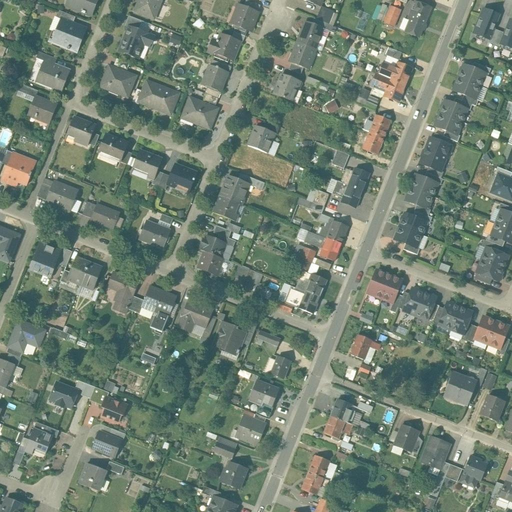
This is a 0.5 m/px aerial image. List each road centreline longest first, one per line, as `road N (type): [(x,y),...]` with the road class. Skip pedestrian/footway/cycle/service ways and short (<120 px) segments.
road 1 (residential): [(366,250),(465,0)]
road 2 (residential): [(213,157),(72,103),(113,0)]
road 3 (residential): [(316,373),(511,451)]
road 4 (residential): [(169,273),(330,337)]
road 5 (residential): [(213,157),(277,0)]
road 6 (residential): [(366,250),(506,306)]
road 7 (residential): [(262,511),(316,373)]
road 8 (residential): [(33,220),(169,273)]
road 9 (residential): [(83,432),(56,501),(0,480)]
road 10 (residential): [(169,273),(213,157)]
